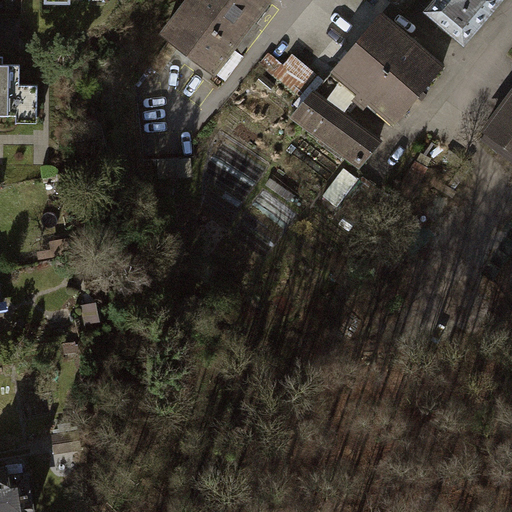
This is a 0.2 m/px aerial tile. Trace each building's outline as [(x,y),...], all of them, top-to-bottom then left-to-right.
[(184,0),(158,35),(207,72),(261,0),(184,0)] [(433,0),(424,11),(459,41),(493,0),(433,0)] [(376,16),(330,69),(392,121),(437,68),(376,16)] [(0,115),(34,116),(35,88),(15,87),(17,65),(0,64),(0,115)] [(511,88),(481,131),(511,152),(511,88)] [(308,93),(291,115),(357,164),(373,141),(308,93)] [(326,195),(341,205),(360,175),(346,166),(326,195)] [(27,511),(21,473),(0,476),(0,511),(27,511)]
